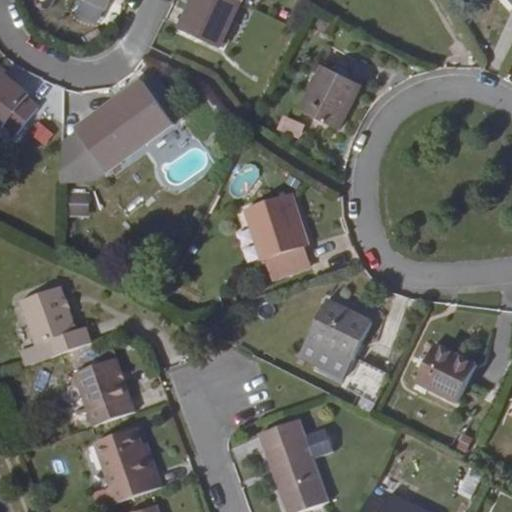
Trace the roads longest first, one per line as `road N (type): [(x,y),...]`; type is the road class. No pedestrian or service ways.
road 1 (residential): [(511,105),(455,92),(406,109),(374,152),(370,201),(384,256),(413,276),(472,276)]
road 2 (residential): [(0,0),(14,34),(36,54),(81,73),(116,67),(139,46),(161,0)]
road 3 (residential): [(217,394),(212,447),(236,511)]
